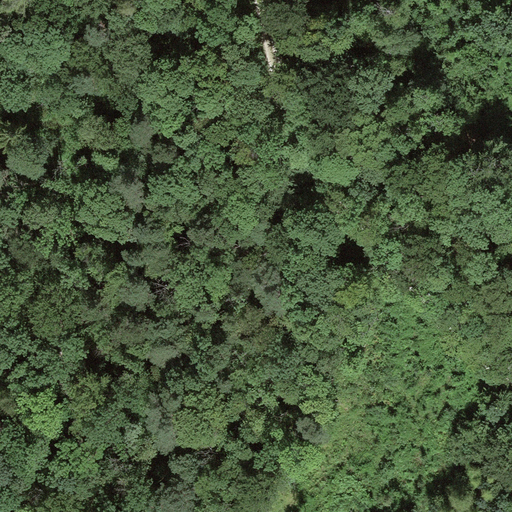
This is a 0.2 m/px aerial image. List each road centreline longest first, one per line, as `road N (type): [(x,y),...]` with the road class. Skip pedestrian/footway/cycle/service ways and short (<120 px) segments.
road 1 (track): [(261,0),(305,155),(339,204),(511,396)]
road 2 (track): [(0,213),(48,292),(61,332),(86,443),(84,511)]
